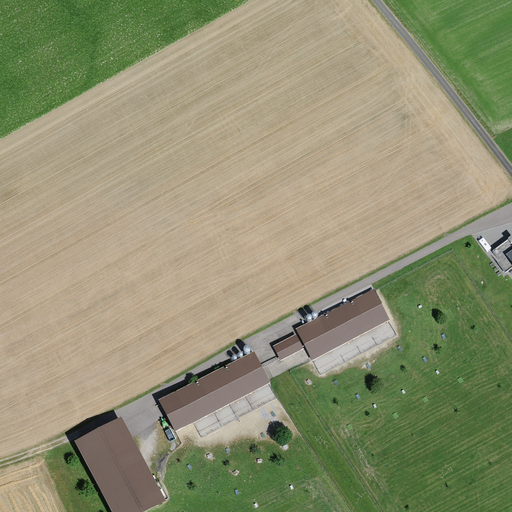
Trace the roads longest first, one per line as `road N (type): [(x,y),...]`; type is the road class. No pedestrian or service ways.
road 1 (track): [(0,460),(81,430),(511,207)]
road 2 (residential): [(511,172),(376,0)]
